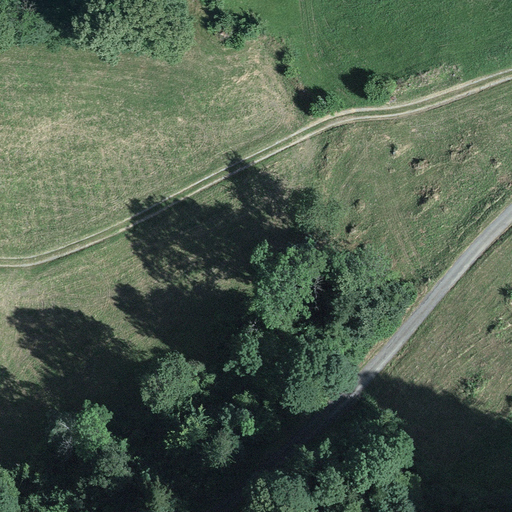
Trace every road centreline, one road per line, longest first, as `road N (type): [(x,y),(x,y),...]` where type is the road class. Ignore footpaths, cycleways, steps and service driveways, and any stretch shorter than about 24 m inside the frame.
road 1 (track): [(511,79),(310,138),(23,263),(0,261)]
road 2 (unclassified): [(511,214),(224,511)]
